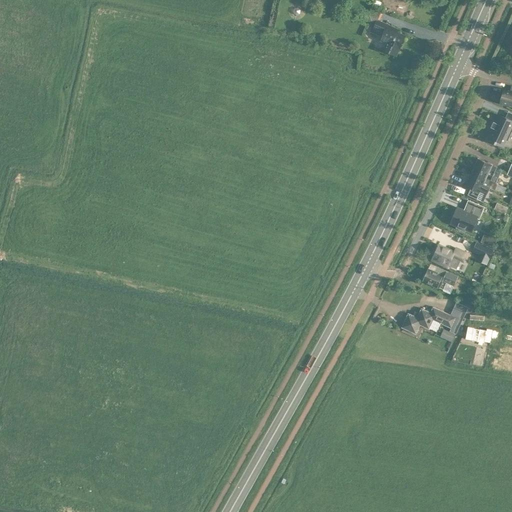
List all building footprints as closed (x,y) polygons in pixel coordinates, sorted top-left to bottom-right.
[(396,31),(398,28),(376,19),(371,29),(382,34),(379,40),(386,42),(383,49),(395,55),(405,35),(396,31)] [(511,90),(504,88),(500,102),(511,104),(511,90)] [(511,123),(511,119),(499,113),(495,121),(493,120),(490,125),(492,126),(487,137),(494,141),(494,142),(495,142),(495,141),(502,145),(505,138),(507,139),(511,131),(509,130),(511,123)] [(478,157),(471,171),(490,180),(496,166),(478,157)] [(490,180),(471,171),(465,185),(470,187),(466,194),(479,200),(486,186),(495,190),(498,183),(490,180)] [(456,205),(449,220),(469,229),(475,216),(477,217),(483,205),(467,199),(463,209),(456,205)] [(494,208),(505,213),(507,207),(497,202),(494,208)] [(489,235),(486,243),(493,246),(496,238),(489,235)] [(476,241),(471,250),(474,252),(489,258),(493,249),(476,241)] [(439,244),(432,259),(447,266),(448,264),(456,268),(459,259),(462,261),(466,252),(455,247),(454,251),(439,244)] [(444,275),(443,275),(428,268),(422,280),(439,287),(443,280),(453,285),(458,276),(446,271),(444,275)] [(407,312),(401,327),(415,333),(420,324),(428,328),(429,328),(436,331),(440,322),(450,327),(449,330),(455,333),(467,306),(456,301),(450,314),(432,306),(430,311),(421,307),(419,312),(418,314),(415,314),(414,315),(413,315),(407,312)] [(454,333),(447,330),(443,337),(451,341),(454,333)]
